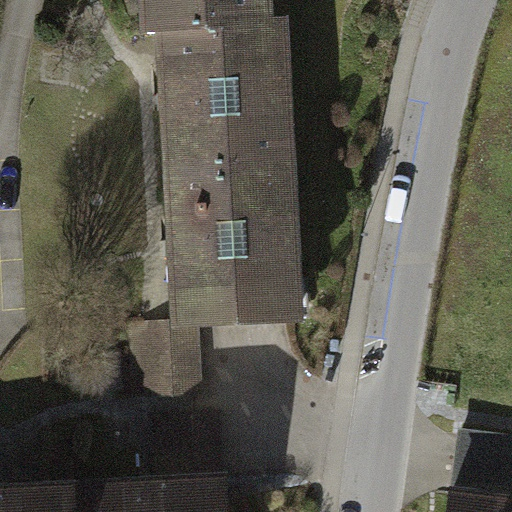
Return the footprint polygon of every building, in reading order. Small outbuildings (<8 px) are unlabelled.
[(258,29),(257,0),(122,0),(124,35),(142,34),(258,29)] [(275,28),(258,29),(142,34),(148,175),(281,169),(275,28)] [(288,320),(281,169),(148,175),(155,326),(288,320)] [(136,389),(207,389),(207,347),(136,346),(136,389)] [(149,484),(68,489),(69,511),(222,511),(216,420),(145,425),(149,484)] [(439,501),(511,509),(511,447),(446,440),(439,501)] [(0,493),(0,511),(69,511),(68,489),(0,493)] [(511,511),(511,509),(439,501),(438,511),(511,511)]
